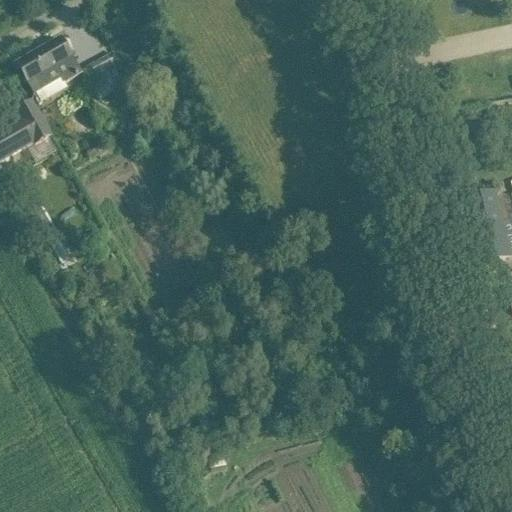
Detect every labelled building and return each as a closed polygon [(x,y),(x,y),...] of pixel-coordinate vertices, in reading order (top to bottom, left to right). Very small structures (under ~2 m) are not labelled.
[(27,83),(28,84),(34,95),(35,95),(62,79),(65,85),(80,76),(71,60),(71,59),(70,58),(60,41),(17,66),(27,83)] [(98,101),(127,87),(113,56),(83,71),(98,101)] [(18,122),(0,132),(0,164),(13,157),(18,167),(39,155),(42,160),(59,151),(52,139),(42,121),(32,104),(14,114),(18,122)] [(511,125),(511,111),(490,117),(493,130),(511,125)] [(511,222),(504,224),(496,192),(462,201),(478,268),(511,259),(511,222)] [(39,208),(21,218),(35,242),(52,232),(39,208)] [(236,369),(222,343),(200,355),(225,400),(253,384),(242,365),(236,369)]
